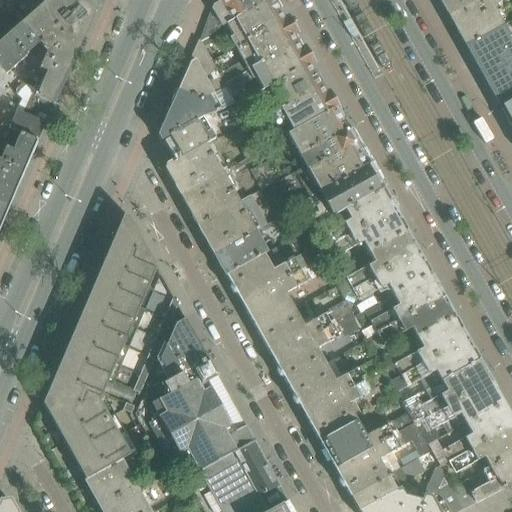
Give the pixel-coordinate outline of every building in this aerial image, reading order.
[(95,8),(88,0),(50,0),(44,5),(59,23),(51,41),(76,52),(95,8)] [(250,12),(243,0),(219,0),(221,2),(212,7),(211,10),(198,42),(200,43),(222,28),(225,26),(250,12)] [(234,49),(238,47),(283,22),(279,14),(280,9),(276,1),(271,0),(250,12),(225,26),(232,38),(229,39),(234,49)] [(243,0),(250,12),(271,0),(243,0)] [(499,3),(497,0),(439,0),(466,47),(504,25),(493,7),(499,3)] [(39,69),(51,41),(59,23),(44,5),(0,44),(0,79),(6,85),(7,84),(10,86),(16,80),(9,73),(28,56),(39,69)] [(247,71),(296,45),(291,36),(293,31),(288,23),(283,22),(238,47),(245,59),(241,61),(247,71)] [(511,39),(504,25),(466,47),(500,108),(511,101),(511,39)] [(53,105),(74,56),(76,52),(51,41),(39,69),(39,70),(46,73),(35,98),(53,105)] [(223,84),(219,76),(200,43),(198,42),(191,58),(193,62),(189,64),(178,88),(198,97),(223,84)] [(263,91),(308,66),(310,61),(305,53),(300,52),(296,45),(247,71),(252,81),(256,79),(263,91)] [(223,84),(240,75),(242,75),(237,66),(219,76),(223,84)] [(275,112),(320,88),(322,83),(318,75),(313,74),(308,66),(263,91),(259,93),(265,103),(269,100),(275,112)] [(246,84),(240,75),(223,84),(229,94),(246,84)] [(222,111),(234,105),(235,104),(229,94),(223,84),(198,97),(178,88),(157,137),(160,141),(204,117),(221,112),(222,111)] [(284,137),(287,135),(333,110),(326,96),(325,96),(320,88),(275,112),(272,114),(284,137)] [(248,107),(247,104),(249,103),(247,100),(245,101),(235,107),(238,112),(248,107)] [(511,101),(500,108),(511,129),(511,101)] [(325,150),(352,135),(349,130),(346,132),(341,123),(344,122),(336,108),(333,110),(287,135),(305,168),(306,169),(329,156),(325,150)] [(215,140),(210,131),(228,121),(222,111),(221,112),(204,117),(160,141),(162,146),(165,144),(174,162),(206,145),(215,140)] [(0,206),(8,210),(37,142),(45,124),(19,113),(17,112),(2,125),(1,124),(0,125),(0,206)] [(265,138),(261,130),(252,135),(257,143),(265,138)] [(366,166),(368,165),(361,151),(358,153),(353,144),(356,143),(352,135),(325,150),(329,156),(306,169),(305,168),(295,173),(309,198),(319,192),(366,166)] [(239,204),(206,145),(174,162),(166,166),(165,170),(182,200),(197,227),(239,204)] [(277,182),(267,163),(250,173),(261,191),(277,182)] [(371,197),(380,191),(381,187),(375,178),(371,177),(366,166),(319,192),(319,193),(332,218),(334,217),(344,212),(371,197)] [(290,186),(286,179),(278,184),(282,191),(290,186)] [(321,253),(394,211),(389,202),(388,203),(381,190),(380,191),(371,197),(344,212),(350,221),(321,237),(324,242),(317,245),(320,252),(321,253)] [(288,200),(279,206),(285,216),(294,211),(292,208),(292,207),(288,200)] [(256,233),(239,204),(197,227),(225,277),(263,256),(267,254),(258,238),(265,234),(263,229),(256,233)] [(368,253),(406,233),(398,220),(399,220),(394,211),(321,253),(320,252),(317,254),(324,265),(362,244),(368,253)] [(156,269),(127,217),(122,217),(100,269),(147,289),(156,269)] [(352,291),(418,254),(413,245),(413,246),(406,233),(368,253),(374,264),(335,285),(342,297),(352,291)] [(311,280),(305,268),(318,261),(312,251),(298,259),(297,257),(272,271),(263,256),(225,277),(255,330),(293,308),(285,295),(311,280)] [(393,297),(430,276),(422,263),(423,263),(418,254),(352,291),(358,303),(387,287),(393,297)] [(335,272),(331,265),(326,268),(330,275),(335,272)] [(147,289),(100,269),(84,307),(131,327),(147,289)] [(376,335),(442,297),(437,288),(430,276),(393,297),(398,306),(398,307),(373,320),(369,323),(376,335)] [(416,339),(454,319),(447,306),(442,297),(376,335),(365,341),(373,355),(385,349),(382,345),(411,330),(416,339)] [(173,300),(165,318),(172,321),(177,307),(173,300)] [(350,313),(344,303),(330,311),(336,322),(350,313)] [(131,327),(84,307),(68,344),(115,364),(131,327)] [(342,336),(336,324),(329,312),(303,327),(293,308),(255,330),(287,388),(325,366),(317,351),(342,336)] [(360,330),(355,321),(352,315),(344,319),(336,324),(339,329),(340,328),(345,338),(360,330)] [(165,318),(162,324),(169,327),(172,321),(165,318)] [(233,432),(205,382),(216,376),(184,319),(175,324),(165,348),(161,358),(172,378),(160,385),(163,390),(156,394),(160,401),(150,407),(159,423),(156,424),(172,453),(175,451),(183,465),(191,460),(198,473),(253,442),(244,425),(233,432)] [(399,377),(466,340),(462,332),(461,331),(454,319),(416,339),(405,345),(411,356),(393,365),(399,377)] [(162,324),(157,337),(164,339),(169,327),(162,324)] [(157,337),(154,343),(161,346),(164,339),(157,337)] [(440,382),(478,362),(471,349),(466,340),(399,377),(389,383),(397,398),(401,404),(413,397),(408,388),(419,382),(424,391),(440,382)] [(154,343),(149,355),(156,358),(161,346),(154,343)] [(99,402),(114,365),(115,364),(68,344),(52,382),(99,402)] [(149,355),(146,361),(153,364),(156,358),(149,355)] [(334,382),(325,366),(287,388),(303,415),(318,443),(356,421),(347,406),(373,391),(366,380),(375,375),(382,387),(389,383),(382,371),(377,361),(375,359),(359,368),(334,382)] [(146,361),(141,374),(148,376),(153,364),(146,361)] [(424,421),(490,383),(486,374),(485,375),(478,362),(440,382),(446,392),(417,409),(419,413),(411,417),(414,424),(423,419),(424,421)] [(141,374),(138,380),(145,383),(148,376),(141,374)] [(140,395),(145,383),(138,380),(133,392),(140,395)] [(65,446),(110,421),(99,402),(52,382),(42,405),(65,446)] [(465,426),(502,405),(495,392),(490,383),(424,421),(423,419),(414,424),(412,425),(413,426),(425,448),(426,448),(433,444),(465,425),(465,426)] [(132,415),(135,408),(126,405),(124,411),(132,415)] [(437,469),(449,463),(511,427),(511,421),(510,417),(509,418),(502,405),(465,426),(471,435),(438,454),(433,444),(426,448),(429,453),(431,453),(433,457),(431,458),(437,469)] [(425,448),(413,426),(412,425),(406,415),(365,438),(356,421),(318,443),(349,498),(387,476),(379,461),(411,443),(420,459),(428,454),(425,448)] [(130,458),(120,440),(110,421),(65,446),(85,482),(130,458)] [(489,468),(511,455),(511,427),(449,463),(455,474),(483,458),(489,468)] [(152,446),(148,438),(142,442),(146,449),(152,446)] [(292,511),(253,442),(198,473),(210,494),(204,497),(211,511),(292,511)] [(462,511),(511,484),(511,455),(489,468),(480,473),(487,484),(473,491),(467,480),(450,490),(461,511),(462,511)] [(137,488),(124,463),(131,459),(130,458),(85,482),(100,509),(137,488)] [(459,511),(461,511),(450,490),(437,469),(434,471),(428,485),(420,482),(413,499),(404,497),(399,489),(396,491),(394,488),(406,481),(399,470),(387,476),(349,498),(356,511),(459,511)] [(187,494),(181,482),(174,486),(180,498),(187,494)] [(150,511),(137,488),(100,509),(102,511),(150,511)] [(15,511),(10,503),(9,504),(1,504),(0,504),(0,511),(15,511)]
